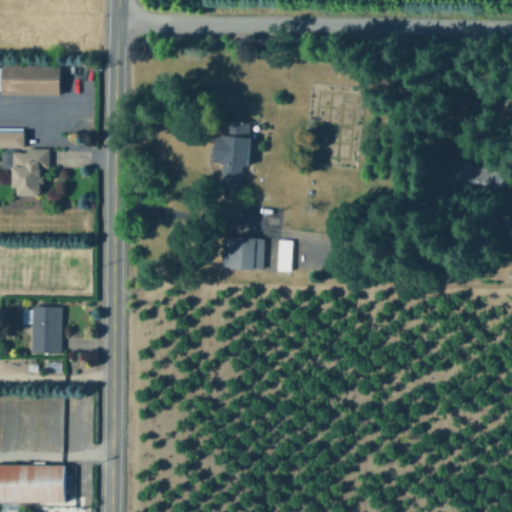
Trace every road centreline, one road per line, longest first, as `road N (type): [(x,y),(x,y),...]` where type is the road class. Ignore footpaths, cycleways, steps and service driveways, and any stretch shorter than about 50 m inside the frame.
road 1 (tertiary): [(117,0),(110,511)]
road 2 (residential): [(116,19),(511,27)]
